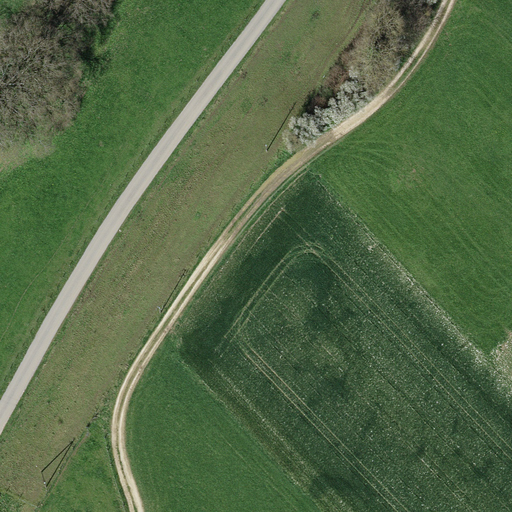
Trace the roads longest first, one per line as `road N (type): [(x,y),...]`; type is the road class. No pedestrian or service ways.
road 1 (track): [(449,0),(414,65),(366,120),(305,156),(265,195),(182,304),(115,426),(136,511)]
road 2 (track): [(277,0),(88,265),(0,423)]
